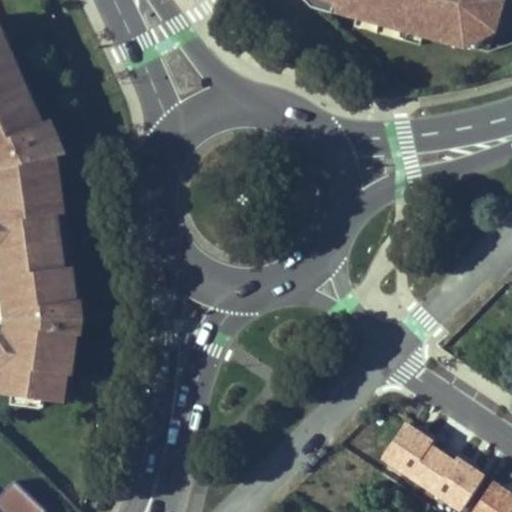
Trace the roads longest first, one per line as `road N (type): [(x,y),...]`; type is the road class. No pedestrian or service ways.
road 1 (residential): [(233,511),(390,359)]
road 2 (residential): [(390,359),(511,235)]
road 3 (secondary): [(339,222),(486,141)]
road 4 (secondary): [(179,264),(172,430)]
road 5 (secondary): [(172,430),(213,337),(254,292)]
road 6 (secondary): [(486,141),(324,142)]
road 7 (secondary): [(179,130),(154,172),(154,221),(179,264)]
road 8 (residential): [(511,439),(390,359)]
road 9 (tertiary): [(246,102),(150,0)]
road 10 (tertiary): [(134,0),(141,44),(179,130)]
road 11 (residential): [(390,359),(304,273)]
